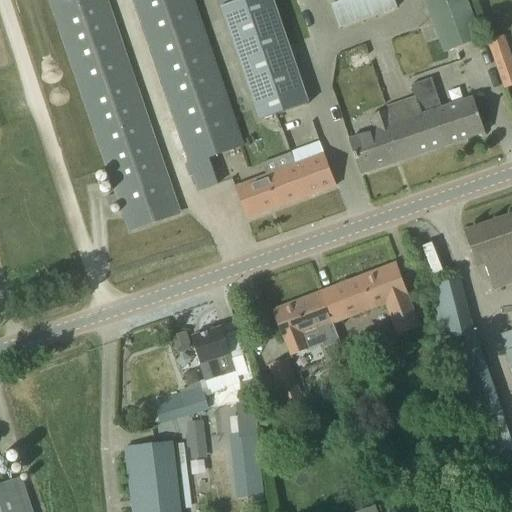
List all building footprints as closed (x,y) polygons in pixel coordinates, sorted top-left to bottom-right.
[(174,200),(105,0),(48,0),(124,217),(128,216),(133,230),(175,216),(170,201),(174,200)] [(235,127),(191,0),(134,0),(194,171),(200,190),(216,185),(207,158),(241,146),(235,127)] [(217,0),(221,10),(247,0),(217,0)] [(247,0),(221,10),(259,121),(308,104),(272,0),(247,0)] [(343,0),(331,5),(339,28),(397,7),(394,0),(343,0)] [(424,0),(444,54),(483,39),(468,0),(424,0)] [(487,41),(503,89),(511,86),(511,60),(504,36),(487,41)] [(348,140),(354,156),(360,175),(484,133),(472,98),(441,108),(431,79),(411,86),(421,116),(393,126),(388,111),(370,117),(374,131),(348,140)] [(292,159),(286,162),(288,168),(235,188),(247,220),(336,186),(319,142),(290,153),(292,159)] [(485,265),(494,290),(511,283),(511,215),(464,232),(477,267),(485,265)] [(340,343),(333,324),(386,304),(397,335),(418,327),(394,264),(273,311),(280,329),(291,357),(308,350),(302,336),(317,330),(324,349),(340,343)] [(459,279),(428,288),(443,344),(446,343),(472,424),(502,414),(474,334),(473,334),(459,279)] [(241,384),(237,373),(222,328),(191,338),(208,388),(202,390),(202,388),(154,403),(159,422),(208,407),(206,401),(204,397),(241,384)] [(185,331),(170,336),(174,348),(188,343),(185,331)] [(511,333),(501,336),(511,371),(511,333)] [(268,366),(281,403),(301,396),(288,359),(268,366)] [(253,383),(241,384),(243,405),(255,404),(253,383)] [(228,418),(236,500),(264,497),(256,416),(228,418)] [(186,435),(187,448),(205,446),(203,429),(187,430),(188,435),(186,435)] [(423,446),(429,470),(461,462),(455,437),(423,446)] [(134,447),(126,448),(132,497),(133,511),(179,511),(180,511),(172,446),(171,442),(134,447)] [(0,485),(0,511),(30,511),(20,479),(0,485)]
